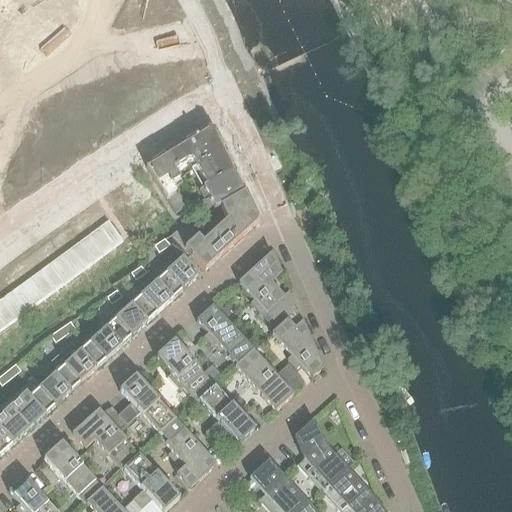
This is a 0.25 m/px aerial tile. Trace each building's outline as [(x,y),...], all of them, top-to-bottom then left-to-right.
[(202,155),(220,146),(214,133),(206,131),(180,147),(191,163),(195,170),(203,165),(201,162),(205,160),(202,155)] [(195,170),(205,189),(234,174),(220,146),(202,155),(205,160),(201,162),(203,165),(195,170)] [(180,147),(167,156),(176,169),(185,163),(191,163),(180,147)] [(167,156),(145,169),(165,201),(174,217),(185,211),(176,195),(178,194),(172,185),(182,180),(176,169),(167,156)] [(209,204),(191,214),(196,222),(214,212),(244,195),(234,174),(205,189),(202,191),(209,204)] [(257,224),(244,195),(214,212),(171,238),(203,273),(257,224)] [(191,225),(196,222),(191,214),(188,216),(189,218),(188,219),(191,225)] [(163,242),(152,250),(158,256),(169,249),(163,242)] [(278,330),(296,313),(288,294),(282,299),(270,286),(280,277),(271,256),(237,286),(253,303),(249,306),(262,320),(265,316),(278,330)] [(181,262),(156,285),(171,302),(197,279),(181,262)] [(146,276),(141,270),(130,277),(135,284),(146,276)] [(156,285),(130,308),(146,325),(171,302),(156,285)] [(116,293),(106,300),(110,308),(121,300),(116,293)] [(130,308),(105,331),(121,349),(146,325),(130,308)] [(203,340),(212,350),(216,346),(236,368),(252,354),(211,309),(195,324),(207,337),(203,340)] [(290,359),(286,363),(295,372),(299,369),(311,381),(322,371),(296,313),(278,330),(270,337),(290,359)] [(74,332),(69,325),(59,332),(64,339),(74,332)] [(105,331),(79,354),(95,372),(121,349),(105,331)] [(64,339),(59,332),(49,339),(54,346),(64,339)] [(185,340),(179,345),(188,354),(194,349),(185,340)] [(173,344),(155,361),(196,405),(197,403),(213,389),(173,344)] [(79,354),(54,377),(70,395),(95,372),(79,354)] [(252,354),(236,368),(234,370),(274,414),(292,398),(252,354)] [(20,374),(14,368),(5,375),(10,382),(20,374)] [(286,369),(275,379),(291,396),(302,386),(286,369)] [(10,382),(5,375),(0,379),(0,388),(1,390),(10,382)] [(54,377),(28,401),(44,418),(70,395),(54,377)] [(130,407),(126,410),(135,420),(139,416),(159,438),(175,424),(134,379),(119,394),(130,407)] [(217,425),(205,436),(214,446),(226,435),(238,448),(254,433),(213,389),(197,403),(217,425)] [(20,391),(3,407),(28,433),(44,418),(28,401),(20,391)] [(3,407),(0,409),(0,436),(11,448),(28,433),(3,407)] [(94,445),(91,449),(103,462),(107,459),(120,474),(122,472),(138,457),(105,421),(114,414),(108,408),(100,416),(97,413),(71,437),(84,452),(93,444),(94,445)] [(170,455),(167,458),(179,471),(183,468),(197,484),(215,468),(175,424),(159,438),(157,440),(170,455)] [(302,463),(296,469),(321,496),(346,473),(328,453),(312,424),(293,441),(302,463)] [(0,436),(0,458),(11,448),(0,436)] [(61,447),(43,463),(83,507),(85,506),(101,491),(61,447)] [(139,511),(141,511),(151,504),(158,511),(166,511),(178,502),(138,457),(122,472),(142,494),(131,503),(139,511)] [(264,498),(258,504),(265,511),(303,511),(308,508),(267,464),(248,481),(251,484),(257,491),(264,498)] [(381,511),(346,473),(321,496),(335,511),(381,511)] [(52,511),(23,480),(7,495),(19,508),(15,511),(52,511)] [(251,484),(240,494),(246,501),(257,491),(251,484)] [(119,511),(101,491),(85,506),(90,511),(119,511)]
